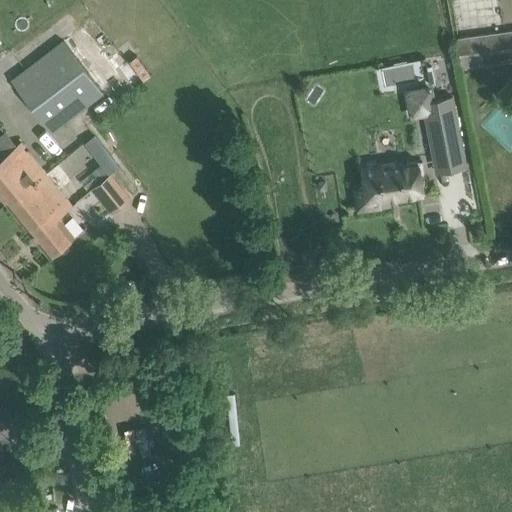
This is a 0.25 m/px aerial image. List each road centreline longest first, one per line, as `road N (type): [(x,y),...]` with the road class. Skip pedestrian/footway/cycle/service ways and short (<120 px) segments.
road 1 (unclassified): [(45,335),(511,259)]
road 2 (unclassified): [(83,511),(45,335)]
